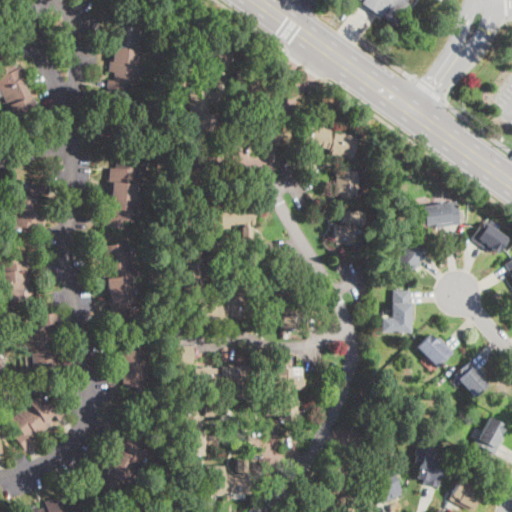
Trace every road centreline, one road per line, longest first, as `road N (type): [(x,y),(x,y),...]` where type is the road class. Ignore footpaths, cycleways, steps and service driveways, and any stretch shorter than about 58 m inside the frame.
road 1 (residential): [(36,0),(53,81),(72,118),(68,253),(87,409),(75,444),(38,477),(0,487)]
road 2 (residential): [(255,511),(298,476),(324,434),(350,381),(356,344),(267,162),(320,44)]
road 3 (primary): [(259,0),(511,183)]
